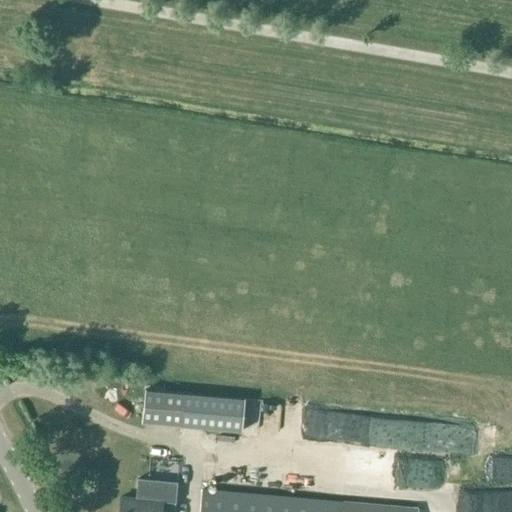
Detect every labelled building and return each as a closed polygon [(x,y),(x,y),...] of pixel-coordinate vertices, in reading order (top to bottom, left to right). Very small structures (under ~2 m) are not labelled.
[(143,389),(140,421),(180,425),(182,425),(241,431),(244,398),(185,393),(183,393),(143,389)] [(435,405),(312,402),(312,422),(295,422),(294,442),(434,445),(435,405)] [(392,480),(432,481),(433,453),(393,452),(392,480)] [(121,497),(119,511),(160,511),(162,501),(175,502),(177,482),(137,479),(135,498),(121,497)] [(201,489),(198,511),(415,511),(416,509),(342,502),(201,489)]
